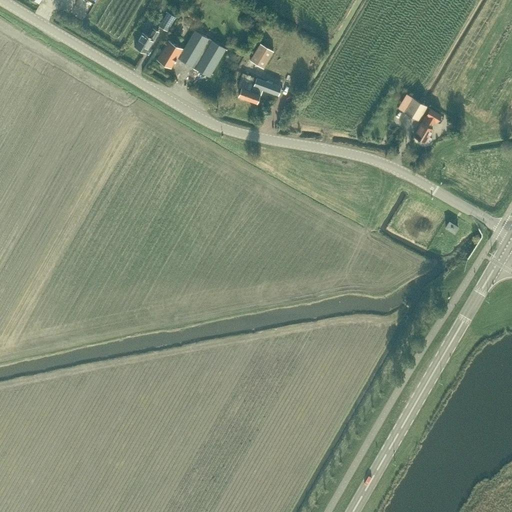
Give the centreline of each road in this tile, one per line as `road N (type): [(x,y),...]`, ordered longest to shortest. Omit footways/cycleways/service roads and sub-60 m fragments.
road 1 (unclassified): [(511,236),(369,158),(207,121),(1,0)]
road 2 (primary): [(352,511),(499,258)]
